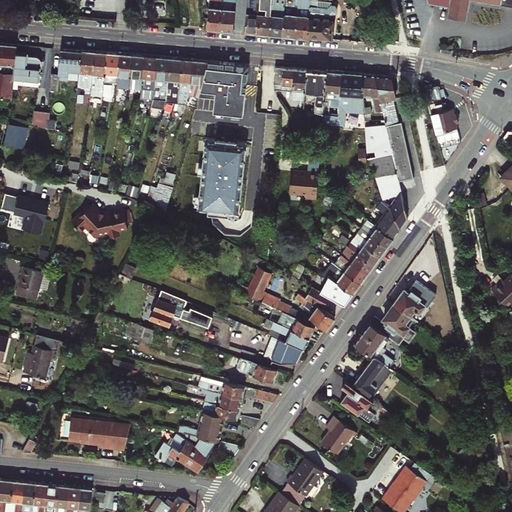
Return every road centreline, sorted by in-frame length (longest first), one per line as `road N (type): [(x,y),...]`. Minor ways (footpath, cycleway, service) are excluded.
road 1 (secondary): [(0,26),(408,63),(511,98)]
road 2 (secondary): [(225,497),(511,98)]
road 3 (residential): [(0,464),(186,482),(225,497)]
